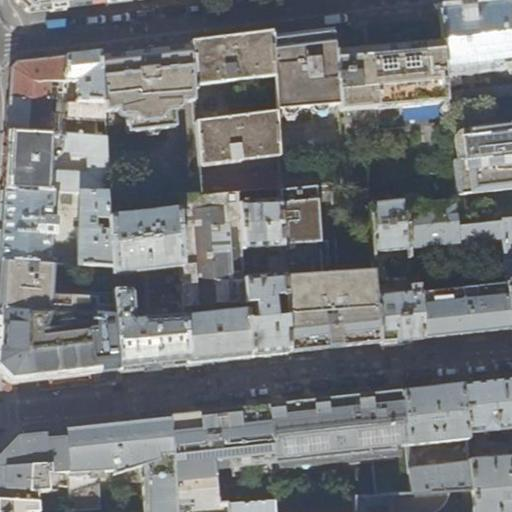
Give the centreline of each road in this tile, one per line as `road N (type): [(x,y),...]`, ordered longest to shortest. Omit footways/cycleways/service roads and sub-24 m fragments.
road 1 (residential): [(511,350),(0,415)]
road 2 (residential): [(0,46),(389,0)]
